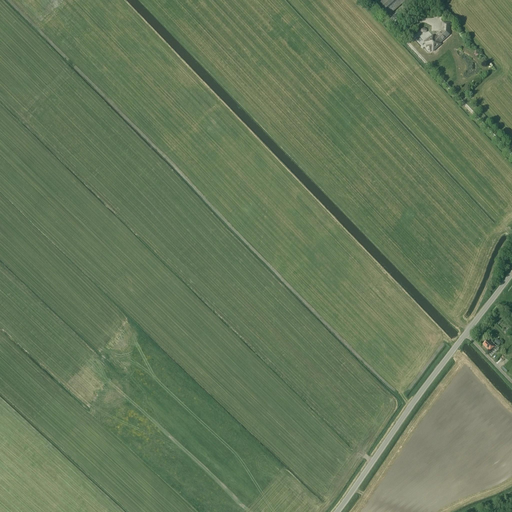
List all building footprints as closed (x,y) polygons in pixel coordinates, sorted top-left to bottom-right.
[(387,16),(405,0),(374,0),(374,1),(387,16)] [(437,47),(439,45),(439,43),(449,34),(450,23),(442,22),(442,31),(434,37),(432,35),(425,41),(425,43),(427,45),(426,46),(426,48),(428,51),(430,51),(431,49),(431,50),(435,47),(437,47)] [(502,328),(508,324),(506,320),(500,325),(502,328)] [(503,328),(508,333),(511,328),(511,326),(509,323),(503,328)] [(483,346),(490,353),(496,348),(488,340),(483,346)]
